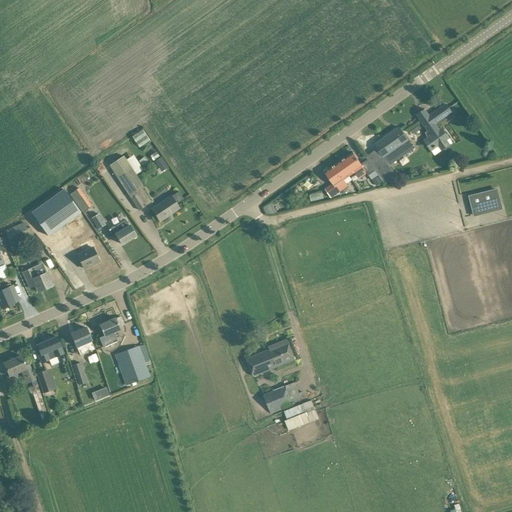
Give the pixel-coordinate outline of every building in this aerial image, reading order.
[(423,140),(431,152),(450,138),(442,127),(439,130),(436,125),(435,124),(452,112),(446,104),(430,116),(425,109),(417,115),(428,131),(428,130),(429,131),(425,134),(428,137),(423,140)] [(418,125),(408,131),(413,140),(423,134),(418,125)] [(384,182),(385,185),(397,177),(389,165),(414,148),(399,127),(375,145),(377,148),(366,157),(368,159),(375,170),(384,182)] [(142,130),(131,135),(137,147),(148,142),(142,130)] [(353,152),(341,161),(346,168),(345,168),(350,175),(355,172),(359,178),(367,173),(368,175),(375,170),(368,159),(361,164),(353,152)] [(158,170),(167,167),(162,156),(154,159),(158,170)] [(341,161),(325,172),(333,184),(325,189),(331,198),(348,186),(344,180),(350,175),(345,168),(346,168),(341,161)] [(129,195),(139,210),(151,202),(141,186),(143,185),(129,164),(115,173),(129,195)] [(90,204),(78,188),(71,193),(83,209),(90,204)] [(63,190),(31,212),(40,224),(48,236),(80,213),(63,190)] [(497,190),(470,197),(473,208),(494,203),(496,210),(502,209),(497,190)] [(151,209),(160,221),(179,208),(176,204),(184,199),(178,191),(151,209)] [(262,207),(266,215),(274,210),(270,203),(262,207)] [(106,225),(99,213),(91,218),(98,229),(106,225)] [(108,229),(112,236),(116,234),(122,244),(135,236),(134,233),(132,231),(130,228),(129,225),(125,219),(116,225),(115,225),(108,229)] [(30,236),(25,223),(22,224),(20,220),(14,222),(17,226),(5,231),(10,244),(30,236)] [(99,261),(95,252),(93,248),(77,255),(83,268),(99,261)] [(0,280),(9,276),(0,254),(0,280)] [(32,267),(22,272),(25,278),(29,288),(35,285),(38,292),(52,286),(48,277),(46,272),(42,263),(32,267)] [(0,286),(0,305),(1,308),(14,302),(13,299),(17,297),(14,288),(12,286),(11,286),(1,290),(0,288),(0,287),(0,286)] [(119,327),(124,325),(120,316),(116,319),(115,318),(99,325),(104,336),(99,338),(104,347),(117,341),(114,332),(120,329),(119,327)] [(91,340),(89,337),(85,327),(71,334),(80,355),(94,349),(90,340),(91,340)] [(60,346),(61,346),(57,337),(37,345),(40,354),(38,355),(41,363),(63,353),(60,346)] [(277,346),(247,359),(254,376),(294,360),(286,340),(276,344),(277,346)] [(115,355),(126,383),(150,374),(139,346),(115,355)] [(21,356),(4,363),(9,376),(17,372),(17,374),(21,373),(31,369),(28,364),(25,365),(21,356)] [(72,365),(78,384),(86,381),(80,363),(72,365)] [(36,373),(43,393),(53,390),(46,370),(36,373)] [(32,386),(28,387),(30,393),(34,396),(42,421),(48,419),(38,384),(36,380),(30,382),(32,386)] [(269,392),(264,395),(271,413),(293,405),(292,403),(305,398),(303,392),(299,393),(295,382),(290,384),(273,391),(269,392)] [(106,387),(99,390),(102,398),(109,395),(106,387)] [(310,421),(303,403),(284,411),(287,420),(285,421),(289,430),(310,421)]
